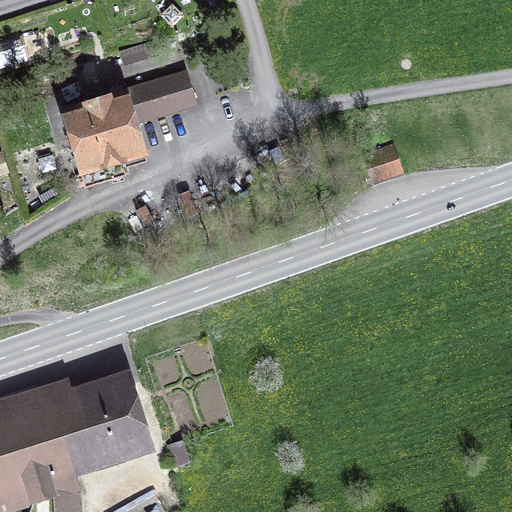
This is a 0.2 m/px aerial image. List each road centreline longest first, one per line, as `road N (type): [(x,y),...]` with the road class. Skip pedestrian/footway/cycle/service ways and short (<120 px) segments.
road 1 (primary): [(511,180),(0,357)]
road 2 (residential): [(243,0),(271,113),(511,76)]
